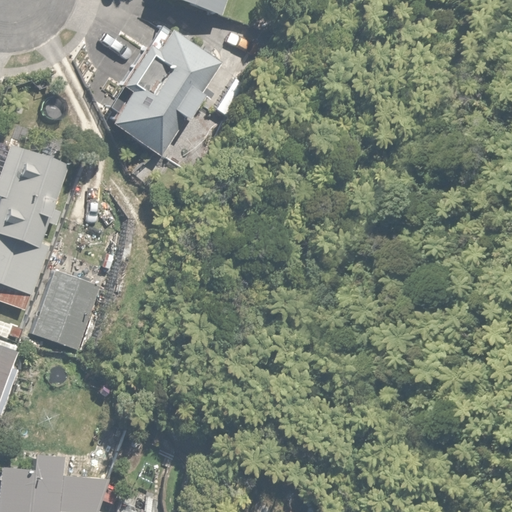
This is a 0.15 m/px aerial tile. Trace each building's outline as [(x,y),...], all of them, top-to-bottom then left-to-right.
[(181,0),(218,13),(223,0),(181,0)] [(158,154),(213,60),(163,31),(151,52),(141,45),(116,89),(122,93),(104,123),(158,154)] [(66,164),(0,142),(0,305),(23,313),(46,244),(41,242),(66,164)] [(96,284),(48,269),(27,335),(76,350),(96,284)] [(12,354),(0,349),(0,417),(15,368),(8,366),(12,354)] [(29,467),(0,466),(0,511),(100,511),(101,476),(59,476),(59,453),(29,453),(29,467)] [(154,511),(119,500),(114,511),(154,511)]
